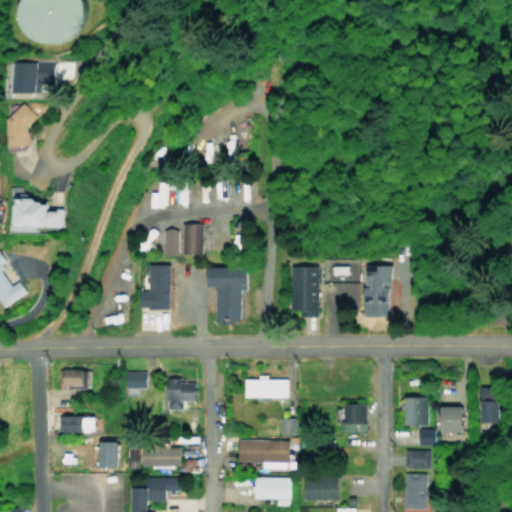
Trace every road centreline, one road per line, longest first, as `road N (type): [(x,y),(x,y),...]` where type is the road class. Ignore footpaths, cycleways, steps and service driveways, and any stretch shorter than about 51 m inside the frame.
road 1 (tertiary): [(511,346),(0,348)]
road 2 (residential): [(54,348),(142,127),(135,112),(115,115),(56,167),(49,161),(52,134),(70,110)]
road 3 (residential): [(264,347),(271,115)]
road 4 (residential): [(384,511),(379,347)]
road 5 (residential): [(40,511),(34,348)]
road 6 (residential): [(205,348),(205,511)]
